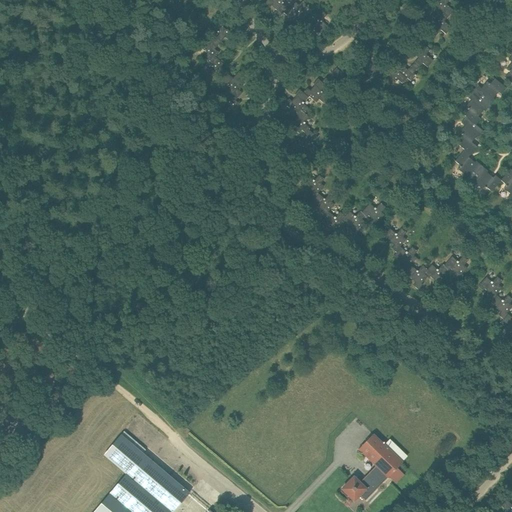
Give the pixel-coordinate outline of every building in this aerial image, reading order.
[(177,0),(179,1),(173,8),(180,14),(184,9),(191,15),(196,10),(187,3),(189,1),(191,2),(193,0),(192,0),(177,0)] [(267,0),(265,3),(269,8),(272,6),(277,10),(275,12),(280,17),(284,13),(284,12),(288,8),(283,3),(285,0),(267,0)] [(437,0),(437,1),(432,6),(434,8),(436,6),(438,8),(431,16),(434,19),(436,21),(442,13),(447,18),(453,11),(446,5),(450,0),(449,0),(440,0),(439,2),(437,0)] [(299,26),(303,22),(307,17),(302,12),(307,6),(302,2),(299,5),(296,2),(289,9),(288,8),(284,12),(284,13),(288,17),(291,15),(296,19),(294,21),(299,26)] [(303,22),(308,26),(310,24),(315,28),(313,30),(318,35),(327,26),(321,21),(326,15),(322,11),(318,14),(315,11),(309,18),(307,17),(303,22)] [(443,22),(447,18),(442,13),(436,21),(434,19),(430,23),(432,25),(433,23),(436,25),(429,33),(434,38),(440,31),(445,35),(451,28),(443,22)] [(219,34),(217,37),(222,41),(225,37),(228,39),(233,34),(227,29),(226,29),(222,26),(217,32),(219,34)] [(222,41),(217,37),(216,37),(210,44),(205,40),(200,46),(207,53),(203,57),(208,62),(209,60),(213,55),(215,57),(219,52),(217,51),(214,49),(222,41)] [(411,65),(416,69),(422,62),(427,66),(433,59),(426,53),(429,49),(424,44),(418,52),(416,50),(412,55),(414,57),(415,55),(418,57),(411,65)] [(221,61),(215,57),(213,55),(209,60),(213,64),(207,71),(214,77),(218,72),(225,78),(228,74),(229,74),(230,73),(222,66),(224,64),(225,66),(227,64),(222,60),(221,61)] [(382,70),(383,68),(379,64),(377,66),(379,67),(377,70),(369,63),(364,68),(372,74),(368,79),(374,85),(381,77),(385,81),(389,76),(382,70)] [(386,65),(383,68),(382,70),(389,76),(385,81),(392,87),(398,79),(402,83),(407,78),(406,77),(406,78),(400,73),(402,71),(396,66),(394,68),(396,69),(394,72),(386,65)] [(413,72),(416,69),(411,65),(408,69),(405,67),(402,71),(400,73),(406,78),(406,77),(411,81),(416,75),(413,72)] [(322,83),(327,87),(328,86),(335,92),(338,89),(342,92),(346,87),(341,82),(346,76),(337,68),(332,73),(334,75),(329,80),(326,77),(322,82),(322,83)] [(230,87),(226,91),(231,95),(237,88),(239,90),(243,85),(241,84),(240,86),(237,83),(244,75),(239,71),(233,78),(229,74),(228,74),(225,78),(222,81),(230,87)] [(471,90),(490,105),(495,99),(493,98),(499,92),(501,94),(506,88),(495,78),(489,85),(488,84),(489,83),(487,82),(481,88),(477,85),(474,89),(473,88),(471,90)] [(308,88),(304,93),(303,93),(308,98),(309,96),(316,103),(319,99),(323,103),(328,98),(322,93),(327,87),(322,83),(322,82),(318,79),(313,84),(315,85),(310,90),(308,88)] [(227,104),(224,108),(229,113),(235,106),(237,107),(241,102),(239,101),(238,103),(235,101),(242,93),(239,90),(237,88),(231,95),(226,91),(220,98),(227,104)] [(303,93),(304,93),(299,89),(295,94),(296,96),(292,101),(289,99),(284,104),(290,108),(291,107),(297,113),(298,113),(300,110),(304,113),(305,113),(309,108),(303,103),(308,98),(303,93)] [(485,111),(490,105),(471,90),(470,92),(471,93),(468,97),(471,100),(466,107),(468,108),(469,107),(470,108),(464,115),(466,117),(475,125),(481,119),(478,116),(483,110),(485,111)] [(298,113),(297,113),(296,114),(297,116),(293,121),(290,119),(285,124),(291,128),(292,127),(299,133),(301,130),(305,133),(305,134),(309,130),(310,129),(304,123),(310,118),(305,113),(304,113),(300,110),(298,113)] [(460,146),(465,150),(470,155),(477,147),(472,142),(477,136),(479,137),(483,131),(475,125),(466,117),(461,123),(465,126),(459,132),(461,134),(462,133),(463,134),(458,141),(461,144),(460,146)] [(305,134),(305,133),(304,135),(305,136),(301,142),(298,139),(287,151),(292,156),(299,148),(305,153),(308,150),(313,154),(318,149),(312,144),(317,138),(309,130),(305,134)] [(464,183),(466,184),(482,166),(476,161),(475,163),(468,157),(470,155),(465,150),(455,161),(462,167),(461,168),(459,167),(458,169),(465,174),(462,178),(466,181),(464,183)] [(488,171),(482,166),(466,184),(469,186),(470,185),(473,188),(476,185),(483,190),(485,188),(484,187),(485,186),(492,191),(501,180),(495,176),(493,178),(487,172),(488,171)] [(511,203),(511,170),(510,169),(501,180),(508,186),(507,187),(505,186),(504,188),(511,194),(508,197),(511,201),(510,202),(511,203)] [(316,197),(320,192),(319,191),(325,185),(322,182),(326,178),(321,173),(316,179),(310,173),(302,182),(307,187),(308,185),(313,190),(311,193),(315,197),(316,197)] [(316,197),(315,197),(312,201),(317,206),(318,204),(323,209),(321,211),(325,215),(326,216),(330,211),(329,210),(335,203),(332,200),(336,197),(331,192),(326,197),(320,192),(316,197)] [(365,215),(367,216),(368,215),(373,219),(371,222),(377,228),(381,223),(379,221),(384,215),(381,212),(386,207),(381,203),(376,208),(370,203),(362,211),(365,215)] [(365,215),(362,211),(361,210),(355,215),(350,210),(345,215),(346,215),(342,219),(345,222),(346,224),(348,222),(353,227),(351,229),(355,234),(360,229),(359,228),(365,221),(362,218),(365,215)] [(346,215),(345,215),(341,211),(336,216),(330,211),(326,216),(325,215),(322,219),(327,224),(328,222),(333,227),(331,230),(336,234),(340,229),(339,228),(345,222),(342,219),(346,215)] [(396,252),(401,247),(400,246),(406,239),(403,237),(406,233),(401,228),(396,234),(390,229),(382,238),(387,242),(389,241),(394,245),(391,248),(396,252)] [(396,252),(393,256),(398,261),(399,259),(404,264),(402,266),(407,271),(412,266),(410,265),(417,258),(413,255),(417,251),(412,247),(407,252),(401,247),(396,252)] [(447,268),(447,269),(449,270),(450,268),(455,273),(453,276),(459,281),(464,276),(461,274),(467,268),(463,265),(468,260),(462,256),(457,261),(452,256),(444,265),(447,268)] [(427,276),(427,277),(428,278),(430,276),(435,281),(433,284),(438,288),(442,283),(441,282),(447,275),(444,272),(447,269),(447,268),(444,265),(442,264),(437,269),(431,264),(427,269),(424,273),(427,276)] [(407,271),(403,275),(408,279),(410,278),(415,282),(413,285),(418,289),(422,284),(421,283),(427,277),(427,276),(424,273),(427,269),(422,265),(417,271),(412,266),(407,271)] [(492,300),(497,295),(496,295),(502,288),(499,285),(502,281),(497,276),(492,282),(486,277),(478,286),(483,291),(485,289),(490,294),(488,296),(492,300)] [(497,295),(492,300),(489,305),(494,309),(496,307),(501,312),(499,315),(503,319),(508,314),(507,313),(511,307),(511,305),(510,303),(511,300),(511,298),(508,295),(503,300),(497,295)] [(511,317),(508,314),(503,319),(500,323),(505,327),(506,326),(511,330),(509,333),(511,335),(511,317)] [(173,511),(189,493),(170,477),(121,434),(104,454),(126,473),(92,511),(173,511)] [(373,434),(359,449),(378,468),(372,473),(382,483),(388,478),(403,463),(373,434)] [(365,500),(377,488),(367,479),(361,484),(354,477),(340,491),(347,497),(348,495),(354,500),(360,495),(365,500)] [(511,511),(511,505),(506,500),(501,507),(506,511),(504,511),(511,511)]
